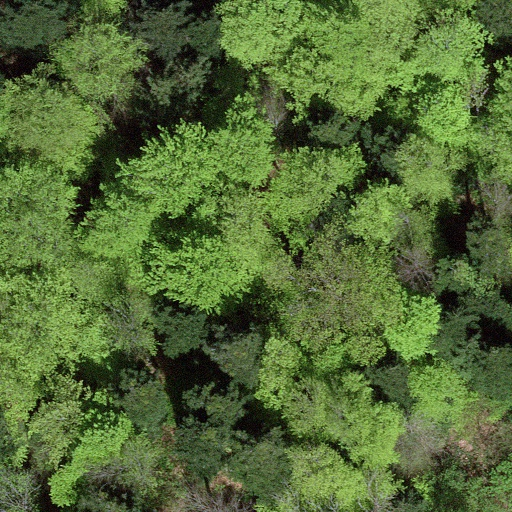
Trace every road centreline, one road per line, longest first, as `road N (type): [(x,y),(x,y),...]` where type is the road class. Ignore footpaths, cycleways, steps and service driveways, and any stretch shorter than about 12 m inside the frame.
road 1 (track): [(0,206),(256,126),(378,0)]
road 2 (track): [(511,229),(382,195),(293,133),(256,126)]
